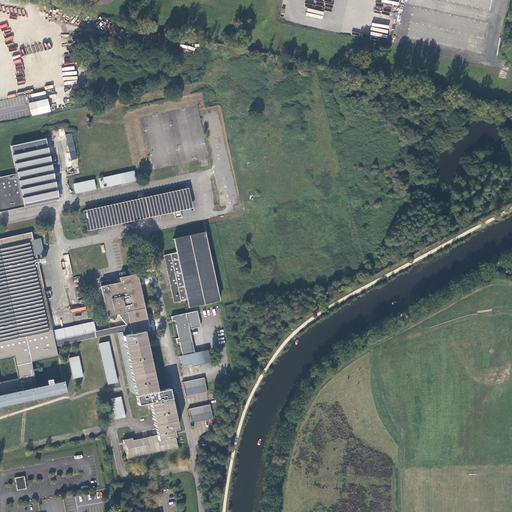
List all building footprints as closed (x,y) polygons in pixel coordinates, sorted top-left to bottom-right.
[(493,0),(443,0),(491,11),(493,0)] [(487,25),(414,8),(408,36),(481,53),(487,25)] [(508,71),(501,69),(499,78),(506,79),(508,71)] [(46,98),(40,102),(34,103),(28,104),(31,110),(33,115),(43,113),(51,111),(46,98)] [(66,134),(70,160),(76,159),(72,133),(66,134)] [(45,138),(11,146),(17,173),(16,173),(16,175),(0,178),(0,211),(59,199),(45,138)] [(136,180),(134,170),(98,178),(100,188),(136,180)] [(93,179),(73,184),(75,193),(96,189),(93,179)] [(174,220),(181,219),(179,212),(182,212),(183,217),(190,216),(189,210),(190,209),(186,186),(84,208),(89,232),(173,214),(174,220)] [(0,406),(67,392),(64,380),(38,386),(33,362),(59,357),(56,343),(36,255),(43,254),(40,239),(33,240),(31,233),(0,239),(0,406)] [(208,250),(204,233),(174,239),(177,252),(164,256),(165,260),(166,262),(167,270),(168,272),(170,280),(170,282),(172,289),(173,292),(175,302),(182,301),(187,300),(189,306),(218,300),(208,250)] [(150,330),(137,274),(120,277),(120,281),(101,286),(108,317),(119,314),(128,325),(130,324),(132,334),(123,336),(139,405),(150,402),(158,435),(133,441),(133,438),(124,440),(128,458),(178,448),(174,430),(179,429),(170,389),(158,391),(145,331),(150,330)] [(175,320),(178,338),(176,338),(177,343),(179,342),(182,356),(180,356),(182,366),(191,364),(192,366),(206,363),(203,351),(194,353),(186,313),(171,316),(172,320),(175,320)] [(55,330),(57,340),(97,332),(95,321),(55,330)] [(109,385),(118,383),(109,342),(100,344),(109,385)] [(74,378),(83,376),(79,356),(70,358),(74,378)] [(183,382),(186,397),(207,392),(204,377),(183,382)] [(126,417),(122,397),(112,399),(117,420),(126,417)] [(189,409),(192,423),(214,418),(210,404),(189,409)] [(72,419),(31,428),(33,437),(74,429),(72,419)] [(17,431),(0,434),(0,444),(19,440),(17,431)] [(24,476),(15,478),(17,490),(26,489),(24,476)]
